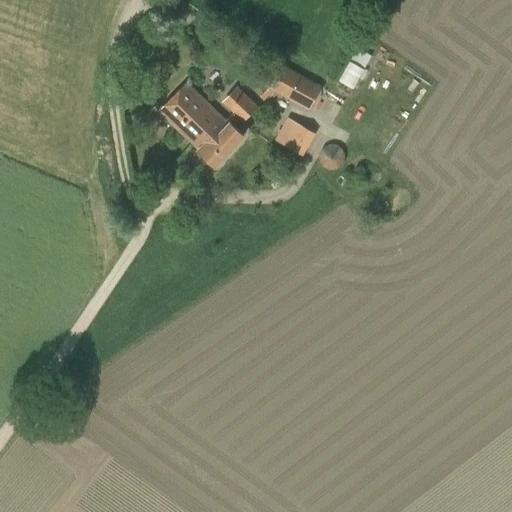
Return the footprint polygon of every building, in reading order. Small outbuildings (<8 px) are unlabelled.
[(358,47),(350,60),(363,67),(371,54),(358,47)] [(320,87),(279,64),(266,86),(307,109),(320,87)] [(213,166),(243,135),(237,129),(259,107),(238,86),(223,101),(234,112),(224,122),(186,83),(159,111),(198,150),(213,166)] [(290,149),(303,157),(315,134),(302,126),(290,149)] [(319,157),(330,170),(346,157),(335,144),(319,157)]
